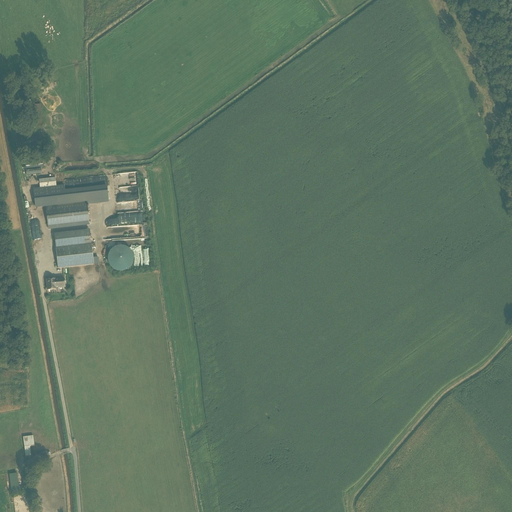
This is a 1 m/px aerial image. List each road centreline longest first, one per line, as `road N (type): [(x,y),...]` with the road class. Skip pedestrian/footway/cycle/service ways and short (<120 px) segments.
road 1 (track): [(511,333),(441,390),(346,500),(348,511)]
road 2 (track): [(72,449),(40,281),(48,260)]
road 3 (track): [(511,141),(453,0)]
